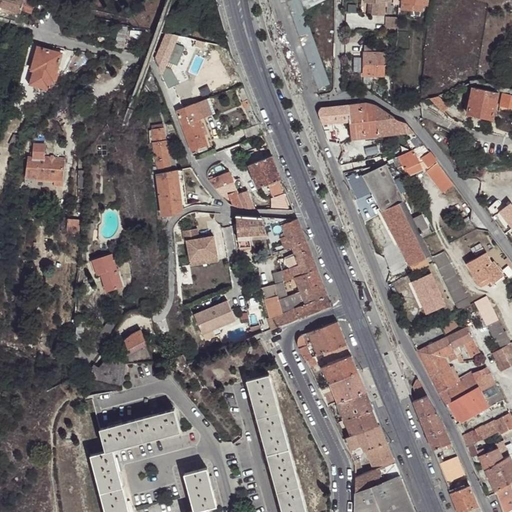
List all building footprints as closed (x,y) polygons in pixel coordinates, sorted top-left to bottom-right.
[(26,0),(0,0),(0,6),(20,12),(21,10),(31,13),(33,10),(40,11),(42,5),(36,4),(26,0)] [(285,0),(298,38),(310,34),(303,12),(299,0),(285,0)] [(308,8),(321,0),(299,0),(303,12),(308,10),(308,8)] [(363,0),(363,3),(372,3),(372,15),(383,15),(383,7),(383,1),(387,1),(389,1),(388,0),(363,0)] [(426,5),(426,0),(402,0),(402,10),(412,11),(413,3),(424,4),(426,5)] [(424,4),(413,3),(412,11),(423,12),(424,4)] [(385,28),(397,28),(397,17),(386,16),(385,28)] [(166,34),(155,59),(161,75),(177,37),(166,34)] [(328,87),(310,34),(298,38),(316,91),(328,87)] [(38,48),(31,71),(40,73),(36,86),(49,90),(51,82),(53,82),(62,55),(38,48)] [(364,53),(364,59),(364,68),(363,76),(384,75),(384,53),(377,53),(364,53)] [(151,70),(141,97),(155,92),(161,94),(151,70)] [(40,73),(31,71),(28,84),(36,86),(40,73)] [(264,134),(244,85),(237,88),(250,122),(252,127),(243,130),(247,141),(249,140),(264,134)] [(494,122),(499,94),(475,89),(468,116),(494,122)] [(423,101),(422,93),(411,98),(412,106),(423,101)] [(511,95),(503,94),(500,109),(511,111),(511,95)] [(439,96),(430,99),(443,112),(449,107),(439,96)] [(204,100),(176,111),(191,150),(209,144),(208,141),(205,142),(200,127),(202,127),(199,119),(203,117),(209,115),(204,100)] [(350,139),(378,136),(376,106),(366,103),(349,105),(349,121),(350,139)] [(327,123),(349,121),(349,105),(321,108),(319,110),(318,113),(321,124),(327,123)] [(376,106),(378,136),(413,132),(406,123),(398,121),(376,106)] [(205,142),(208,141),(211,140),(203,117),(199,119),(202,127),(200,127),(205,142)] [(338,144),(336,140),(332,127),(329,128),(324,130),(328,143),(338,144)] [(157,170),(170,168),(166,141),(165,128),(154,130),(150,130),(150,143),(153,143),(157,170)] [(17,137),(13,134),(8,144),(12,146),(17,137)] [(252,147),(249,140),(247,141),(240,143),(243,151),(252,147)] [(166,141),(170,168),(175,168),(172,141),(166,141)] [(33,143),(32,157),(43,158),(44,145),(33,143)] [(231,156),(243,151),(240,143),(228,148),(231,156)] [(397,156),(392,158),(397,168),(402,166),(405,171),(407,170),(407,172),(409,174),(421,168),(422,168),(420,165),(422,164),(425,171),(442,192),(454,184),(436,160),(423,144),(397,156)] [(281,179),(268,145),(244,155),(257,188),(267,184),(272,196),(282,192),(277,180),(281,179)] [(26,157),(24,177),(61,181),(64,160),(43,158),(32,157),(26,157)] [(364,180),(409,264),(429,254),(421,237),(431,233),(428,227),(427,228),(419,233),(412,219),(383,164),(370,171),(368,166),(361,168),(360,167),(354,169),(356,182),(364,180)] [(177,170),(182,210),(187,207),(182,169),(177,170)] [(162,215),(176,214),(182,210),(177,170),(157,174),(162,215)] [(239,209),(264,210),(264,205),(252,204),(250,199),(252,198),(251,195),(248,196),(247,192),(238,195),(229,172),(220,176),(213,179),(211,177),(209,178),(210,181),(208,181),(223,197),(229,195),(233,206),(239,209)] [(23,187),(62,191),(61,181),(24,177),(23,187)] [(293,211),(286,192),(268,198),(272,210),(293,211)] [(261,217),(236,215),(237,235),(240,248),(251,247),(251,239),(250,234),(265,233),(261,217)] [(420,215),(412,219),(419,233),(427,228),(420,215)] [(286,249),(292,247),(305,241),(302,233),(296,218),(291,220),(290,219),(261,217),(265,233),(266,238),(270,247),(275,246),(283,243),(286,249)] [(82,219),(73,219),(73,229),(82,229),(82,219)] [(197,229),(182,232),(184,242),(187,242),(190,261),(217,257),(214,237),(199,239),(197,229)] [(299,264),(312,259),(305,241),(292,247),(294,253),(295,252),(295,254),(299,264)] [(467,262),(477,281),(489,274),(492,279),(494,283),(505,276),(498,262),(496,263),(488,249),(467,262)] [(459,311),(471,305),(445,251),(433,257),(459,311)] [(302,274),(316,269),(316,268),(312,259),(299,264),(295,254),(295,252),(294,253),(302,274)] [(296,276),(302,274),(294,253),(285,257),(287,263),(289,268),(293,277),(296,276)] [(429,254),(409,264),(413,272),(431,263),(428,256),(430,255),(429,254)] [(108,255),(91,261),(96,275),(103,293),(119,287),(108,255)] [(217,257),(190,261),(191,266),(218,262),(217,257)] [(275,267),(273,260),(266,263),(268,269),(275,267)] [(96,275),(91,261),(87,262),(92,276),(96,275)] [(282,270),(285,280),(293,277),(289,268),(282,270)] [(276,284),(282,282),(285,280),(282,270),(282,269),(273,273),(276,284)] [(301,291),(322,283),(316,269),(302,274),(296,276),(300,288),(301,291)] [(489,274),(477,281),(480,286),(492,279),(489,274)] [(277,296),(278,299),(287,296),(282,282),(276,284),(274,285),(277,296)] [(296,309),(299,318),(331,306),(322,283),(301,291),(307,305),(296,309)] [(265,288),(267,298),(277,296),(274,285),(265,288)] [(277,326),(277,327),(299,318),(296,309),(307,305),(301,291),(298,292),(287,296),(278,299),(282,313),(273,317),(277,326)] [(500,370),(511,363),(511,343),(486,295),(474,302),(498,348),(490,352),(500,370)] [(273,316),(273,317),(282,313),(278,299),(277,296),(267,298),(266,300),(266,302),(270,317),(273,316)] [(150,299),(140,301),(141,308),(143,312),(151,311),(153,310),(150,299)] [(227,301),(194,316),(205,341),(221,335),(218,329),(236,321),(227,301)] [(458,311),(452,314),(456,322),(462,319),(458,311)] [(118,320),(111,316),(96,341),(104,346),(118,320)] [(272,328),(277,326),(273,317),(273,316),(270,317),(268,318),(272,328)] [(84,317),(77,317),(75,339),(83,340),(84,317)] [(323,352),(346,343),(337,321),(309,332),(313,342),(318,354),(323,352)] [(250,328),(251,334),(256,333),(261,331),(258,325),(255,326),(250,328)] [(474,360),(481,356),(477,348),(476,347),(478,346),(477,342),(475,344),(466,327),(446,337),(452,348),(465,341),(474,360)] [(126,355),(146,345),(141,330),(132,335),(123,342),(124,349),(126,350),(128,350),(126,355)] [(297,344),(300,348),(304,346),(306,345),(313,342),(309,332),(303,335),(300,337),(297,340),(297,344)] [(457,358),(452,348),(446,337),(417,351),(439,392),(456,382),(443,357),(441,353),(445,351),(446,355),(450,361),(457,358)] [(328,364),(351,355),(346,343),(323,352),(328,364)] [(126,364),(150,362),(146,345),(126,355),(125,364),(126,364)] [(300,348),(305,360),(311,357),(306,345),(304,346),(300,348)] [(313,357),(317,364),(322,365),(317,355),(313,357)] [(323,367),(329,382),(357,371),(351,355),(328,364),(323,367)] [(478,367),(485,364),(481,356),(474,360),(478,367)] [(305,360),(310,370),(314,369),(313,366),(317,364),(313,357),(311,357),(305,360)] [(98,369),(94,381),(122,391),(126,364),(125,364),(107,359),(98,369)] [(92,367),(87,377),(94,381),(98,369),(92,367)] [(484,390),(495,385),(486,367),(479,370),(472,373),(478,385),(480,390),(482,389),(484,390)] [(458,381),(468,376),(464,369),(454,375),(458,381)] [(329,382),(336,402),(365,390),(357,371),(329,382)] [(283,511),(308,511),(270,373),(248,379),(283,511)] [(450,401),(478,385),(472,373),(468,376),(458,381),(459,383),(445,391),(450,401)] [(416,397),(417,400),(427,395),(417,378),(415,379),(414,380),(412,386),(413,390),(416,397)] [(459,383),(458,381),(456,382),(439,392),(445,405),(446,405),(445,403),(450,401),(445,391),(459,383)] [(462,421),(488,406),(480,390),(478,385),(450,401),(445,403),(446,405),(454,418),(452,419),(455,425),(458,423),(461,429),(465,427),(462,421)] [(488,406),(503,400),(495,385),(484,390),(482,389),(480,390),(488,406)] [(336,402),(344,419),(372,407),(365,390),(336,402)] [(417,400),(413,401),(431,449),(438,447),(440,451),(452,446),(441,422),(427,395),(417,400)] [(344,419),(350,436),(356,433),(379,424),(372,407),(344,419)] [(100,428),(106,451),(114,449),(124,446),(181,431),(175,408),(166,411),(152,414),(122,422),(108,426),(100,428)] [(503,433),(511,427),(511,417),(508,410),(505,412),(506,414),(494,420),(494,419),(475,430),(477,434),(472,437),(474,443),(496,431),(497,435),(503,433)] [(363,451),(366,450),(386,442),(379,424),(356,433),(361,445),(363,451)] [(465,448),(474,443),(472,437),(477,434),(475,430),(460,437),(465,448)] [(350,449),(361,445),(356,433),(350,436),(345,438),(350,449)] [(343,439),(351,456),(363,451),(361,445),(350,449),(345,438),(343,439)] [(366,450),(373,469),(393,460),(386,442),(366,450)] [(478,456),(474,443),(465,448),(470,460),(478,456)] [(502,511),(511,511),(511,494),(508,484),(511,481),(511,462),(509,455),(501,459),(497,448),(478,456),(485,470),(495,492),(496,494),(502,511)] [(114,449),(106,451),(91,454),(106,511),(131,511),(128,500),(120,471),(116,457),(114,449)] [(354,465),(354,477),(373,469),(366,450),(363,451),(351,456),(354,465)] [(464,474),(456,457),(449,460),(456,478),(464,474)] [(396,511),(412,506),(393,460),(373,469),(354,477),(354,511),(396,511)] [(456,478),(449,460),(441,463),(438,465),(445,482),(456,478)] [(186,472),(195,509),(210,506),(218,503),(214,488),(210,474),(208,466),(186,472)] [(182,467),(174,469),(184,506),(192,504),(182,467)] [(477,505),(469,485),(455,490),(450,493),(457,511),(461,511),(472,508),(477,505)]
